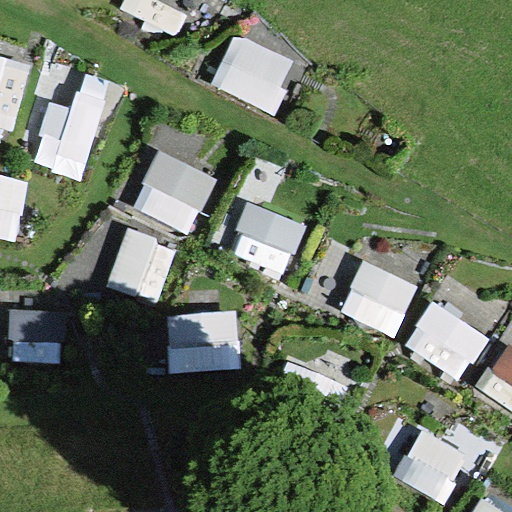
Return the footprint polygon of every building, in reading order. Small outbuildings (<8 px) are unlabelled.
[(239,30),(216,81),(278,108),(301,57),(239,30)] [(0,52),(0,124),(21,128),(34,59),(0,52)] [(91,162),(113,98),(70,83),(47,147),(91,162)] [(165,146),(137,204),(194,232),(222,173),(165,146)] [(0,237),(18,242),(33,180),(0,171),(0,237)] [(223,241),(285,266),(306,214),(244,189),(223,241)] [(160,301),(182,241),(132,224),(111,284),(160,301)] [(399,333),(424,281),(369,255),(344,307),(399,333)] [(466,379),(496,332),(439,296),(409,343),(466,379)] [(244,307),(173,309),(175,368),(245,366),(244,307)] [(13,360),(68,360),(69,309),(14,308),(13,360)] [(511,341),(481,386),(511,408),(511,341)] [(430,425),(398,468),(443,501),(475,458),(430,425)] [(507,511),(485,497),(475,511),(507,511)]
